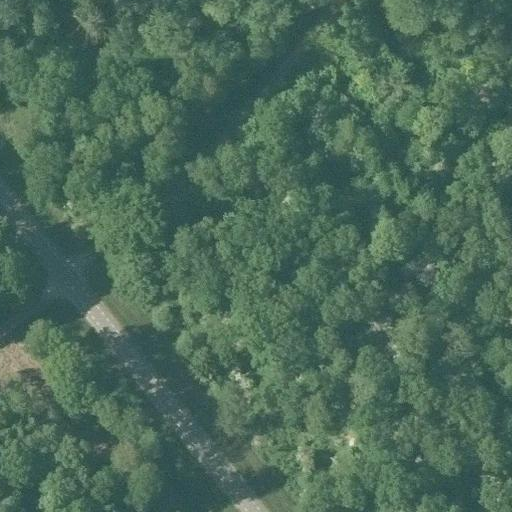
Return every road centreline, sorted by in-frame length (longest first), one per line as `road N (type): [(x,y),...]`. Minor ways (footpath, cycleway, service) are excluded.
road 1 (track): [(340,0),(211,153),(67,282),(0,329)]
road 2 (tertiary): [(251,511),(0,197)]
